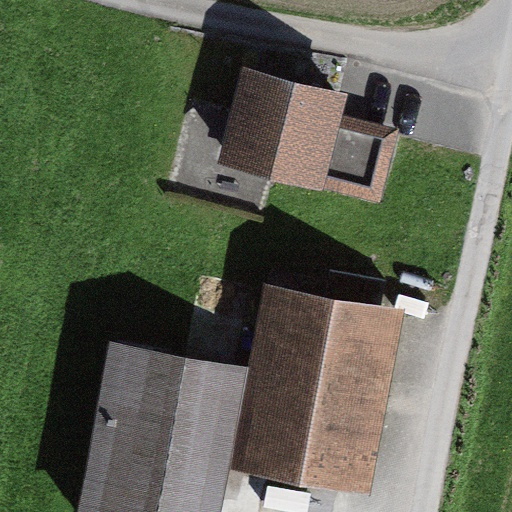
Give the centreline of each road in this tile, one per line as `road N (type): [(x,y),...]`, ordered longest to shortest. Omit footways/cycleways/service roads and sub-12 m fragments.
road 1 (track): [(511,19),(419,511)]
road 2 (track): [(496,81),(151,0)]
